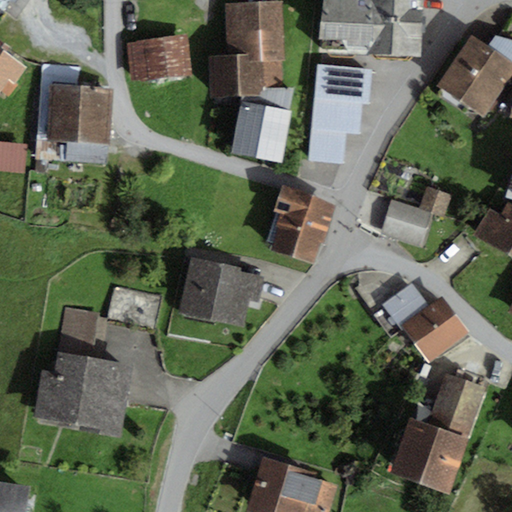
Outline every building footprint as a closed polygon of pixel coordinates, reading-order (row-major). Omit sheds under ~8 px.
[(328,0),(323,36),(346,39),(351,50),(418,52),(419,0),(328,0)] [(222,63),(207,64),(208,104),(255,103),(257,92),(278,78),(279,7),(223,7),(222,63)] [(511,70),(470,41),(434,91),(478,122),(511,74),(511,70)] [(190,42),(127,46),(130,85),(192,81),(190,42)] [(31,72),(0,53),(0,93),(14,102),(31,72)] [(372,71),(319,67),(312,167),(346,170),(349,140),(367,141),(372,71)] [(113,96),(52,90),(47,144),(107,150),(113,96)] [(262,113),(233,106),(221,157),(277,170),(293,100),(266,94),(262,113)] [(23,150),(0,147),(0,178),(20,181),(23,150)] [(451,204),(425,194),(417,212),(443,222),(451,204)] [(331,213),(282,196),(262,253),(312,270),(331,213)] [(511,212),(505,208),(481,245),(511,265),(511,212)] [(436,223),(394,209),(383,241),(426,255),(436,223)] [(261,280),(190,264),(178,316),(237,329),(242,306),(255,309),(261,280)] [(106,309),(65,301),(57,345),(98,352),(106,309)] [(436,303),(397,333),(423,368),(462,339),(436,303)] [(129,370),(43,353),(29,420),(116,437),(129,370)] [(483,397),(442,378),(424,417),(465,436),(483,397)] [(458,445),(401,422),(380,473),(437,496),(458,445)] [(328,511),(337,489),(257,463),(242,510),(246,511),(328,511)] [(22,511),(26,491),(0,487),(0,511),(22,511)]
